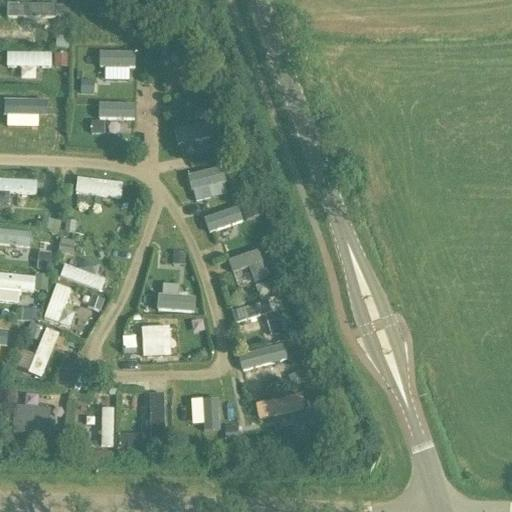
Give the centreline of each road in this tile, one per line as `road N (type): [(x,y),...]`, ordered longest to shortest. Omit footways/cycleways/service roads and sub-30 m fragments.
road 1 (tertiary): [(446,511),(259,0)]
road 2 (unclassified): [(408,511),(0,503)]
